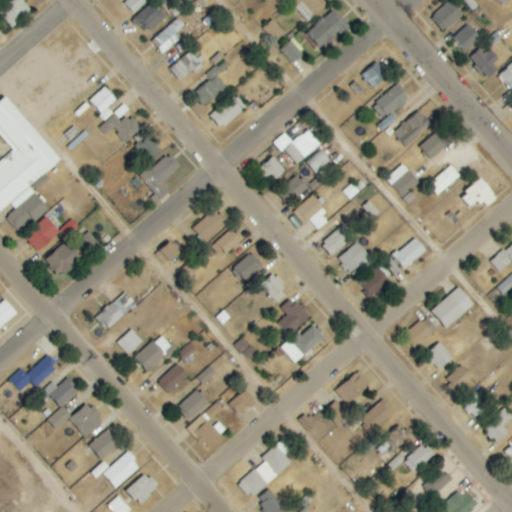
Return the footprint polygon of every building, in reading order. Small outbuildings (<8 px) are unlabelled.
[(0,15),(9,28),(32,11),(23,0),(8,0),(0,6),(0,15)] [(126,0),(123,3),(132,13),(148,0),(126,0)] [(328,6),(323,0),(300,0),(294,5),(306,22),(328,6)] [(462,15),(449,1),(431,18),(444,32),(462,15)] [(164,19),(152,4),(133,18),(144,33),(164,19)] [(345,32),(336,13),(306,28),(315,46),(345,32)] [(185,26),(177,18),(151,43),(163,55),(181,38),(176,34),(185,26)] [(262,29),(274,42),(284,33),(272,20),(262,29)] [(464,51),(480,39),(468,24),(453,36),(464,51)] [(291,64),(304,51),(292,38),(279,51),(291,64)] [(470,60),(485,79),(493,73),(489,67),(498,60),(487,46),(470,60)] [(193,48),(169,69),(180,82),(205,62),(193,48)] [(511,60),(499,79),(511,88),(511,90),(509,94),(511,96),(511,60)] [(360,76),(372,90),(388,75),(377,61),(360,76)] [(209,79),(193,94),(204,107),(226,87),(216,76),(223,70),(217,64),(205,75),(209,79)] [(382,119),(409,98),(397,84),(371,105),(382,119)] [(107,108),(116,100),(104,87),(87,102),(105,121),(112,114),(107,108)] [(0,100),(0,136),(12,151),(0,161),(0,212),(10,204),(15,210),(5,218),(18,233),(47,207),(34,192),(49,179),(45,174),(60,160),(5,96),(0,100)] [(209,117),(221,130),(242,109),(230,97),(209,117)] [(406,147),(418,137),(416,135),(430,123),(418,110),(393,133),(406,147)] [(396,119),(392,114),(378,125),(382,130),(396,119)] [(141,130),(131,116),(121,123),(114,115),(99,127),(105,135),(114,129),(125,143),(141,130)] [(284,133),(272,143),(279,152),(283,149),(295,164),(319,146),(308,130),(291,143),(284,133)] [(438,130),(420,146),(431,160),(450,143),(438,130)] [(161,152),(148,137),(132,152),(139,161),(145,155),(151,161),(161,152)] [(314,175),(329,161),(319,150),(304,164),(314,175)] [(180,165),(166,152),(141,179),(162,198),(168,191),(161,185),(180,165)] [(285,171),(272,157),(257,170),(270,184),(285,171)] [(419,182),(402,164),(385,180),(402,198),(419,182)] [(430,184),(439,194),(460,175),(450,165),(430,184)] [(276,192),(286,204),(305,187),(295,175),(276,192)] [(482,200),(487,207),(497,199),(483,180),(459,196),(468,209),(482,200)] [(292,212),(303,225),(308,220),(317,231),(330,219),(310,196),(292,212)] [(227,222),(214,209),(193,229),(206,243),(227,222)] [(38,253),(60,232),(46,217),(23,237),(38,253)] [(329,256),(355,238),(345,225),(320,242),(329,256)] [(211,247),(221,258),(242,239),(231,228),(211,247)] [(404,270),(426,251),(414,237),(392,257),(404,270)] [(165,266),(180,253),(170,242),(155,255),(165,266)] [(79,260),(63,243),(44,261),(60,278),(79,260)] [(337,258),(349,274),(360,266),(362,269),(372,262),(358,243),(337,258)] [(511,262),(511,244),(491,264),(499,273),(511,262)] [(244,283),(261,267),(249,254),(232,270),(244,283)] [(389,281),(376,267),(357,284),(370,298),(389,281)] [(274,273),(260,285),(277,304),(286,295),(280,289),(285,285),(274,273)] [(511,286),(511,273),(497,288),(503,295),(511,286)] [(430,310),(444,328),(474,307),(461,288),(430,310)] [(95,317),(106,330),(136,305),(125,292),(95,317)] [(278,321),(287,334),(310,319),(296,297),(280,307),(286,316),(278,321)] [(0,328),(17,313),(4,299),(0,303),(0,328)] [(415,350),(436,328),(424,316),(403,338),(415,350)] [(280,348),(295,365),(325,337),(313,324),(299,338),(295,334),(280,348)] [(116,343),(127,356),(143,342),(132,329),(116,343)] [(175,349),(161,334),(135,358),(149,373),(175,349)] [(439,371),(453,357),(437,343),(424,357),(439,371)] [(8,380),(19,392),(31,382),(36,387),(57,368),(46,356),(26,375),(20,369),(8,380)] [(188,377),(178,364),(157,381),(167,394),(188,377)] [(473,377),(462,365),(444,380),(455,393),(473,377)] [(216,373),(209,366),(197,378),(203,385),(216,373)] [(335,391),(347,406),(371,386),(359,371),(335,391)] [(52,382),(44,390),(60,407),(77,391),(66,379),(57,388),(52,382)] [(255,404),(245,390),(228,403),(239,416),(255,404)] [(208,405),(198,391),(176,406),(186,421),(208,405)] [(491,410),(473,393),(461,405),(479,422),(491,410)] [(349,415),(335,401),(324,412),(337,426),(349,415)] [(372,433),(393,414),(381,401),(360,419),(372,433)] [(187,429),(207,449),(224,433),(219,427),(215,423),(219,420),(215,415),(222,409),(215,402),(187,429)] [(87,403),(68,420),(85,438),(103,421),(87,403)] [(71,417),(63,407),(47,420),(55,430),(71,417)] [(484,431),(497,443),(508,431),(503,427),(511,417),(511,416),(504,408),(484,431)] [(396,450),(409,438),(399,426),(385,438),(396,450)] [(120,443),(107,428),(88,446),(101,461),(120,443)] [(292,465),(284,455),(290,451),(282,441),(261,457),(265,462),(238,483),(249,498),(292,465)] [(414,474),(433,455),(422,444),(403,463),(414,474)] [(140,468),(127,453),(108,468),(121,484),(140,468)] [(94,477),(109,472),(106,464),(91,470),(94,477)] [(125,491),(139,506),(157,489),(143,474),(125,491)] [(446,511),(468,511),(477,504),(461,488),(441,507),(446,511)] [(264,511),(281,511),(283,511),(270,490),(256,498),(264,511)] [(108,505),(114,511),(127,511),(131,510),(118,496),(108,505)]
